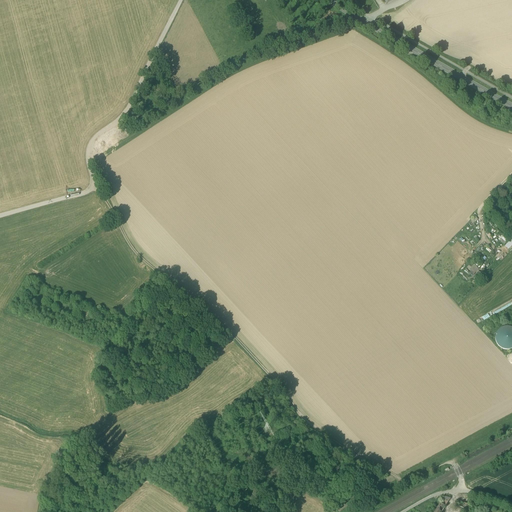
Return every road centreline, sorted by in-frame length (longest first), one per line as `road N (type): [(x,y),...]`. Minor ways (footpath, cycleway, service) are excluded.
road 1 (track): [(161,276),(132,248),(87,158),(88,145),(130,106),(180,0)]
road 2 (track): [(408,483),(309,425),(230,332),(161,276)]
road 3 (track): [(354,15),(232,62),(146,115),(120,119)]
road 4 (secondary): [(511,106),(328,0)]
